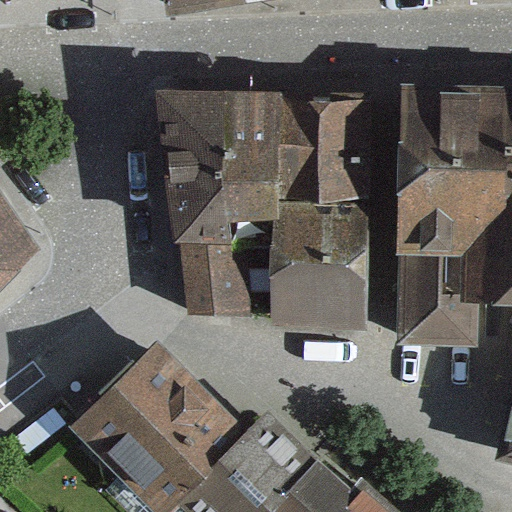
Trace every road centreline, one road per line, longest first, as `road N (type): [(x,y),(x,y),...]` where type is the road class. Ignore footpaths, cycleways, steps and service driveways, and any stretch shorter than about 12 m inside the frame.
road 1 (residential): [(388,414),(397,34)]
road 2 (residential): [(388,414),(225,346),(93,273)]
road 3 (residential): [(150,63),(397,34)]
road 4 (residential): [(93,273),(84,70)]
road 5 (residential): [(511,473),(388,414)]
road 6 (residential): [(0,349),(93,273)]
